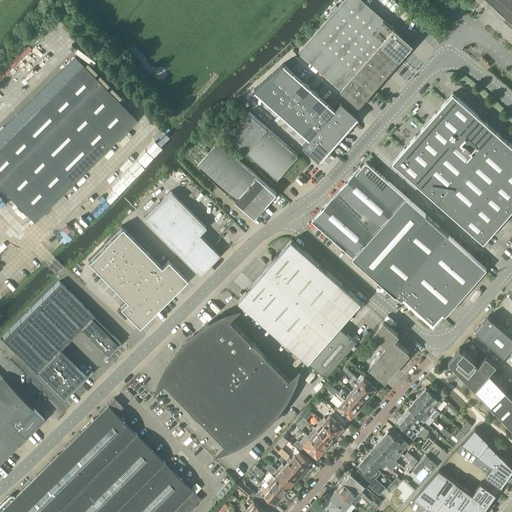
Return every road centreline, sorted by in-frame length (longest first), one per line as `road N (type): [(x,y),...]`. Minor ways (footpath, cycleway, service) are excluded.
road 1 (unclassified): [(0,491),(285,217)]
road 2 (unclassified): [(285,217),(334,178),(440,61),(459,63),(511,107)]
road 3 (residential): [(296,511),(437,342)]
road 4 (unclassified): [(437,342),(285,217)]
